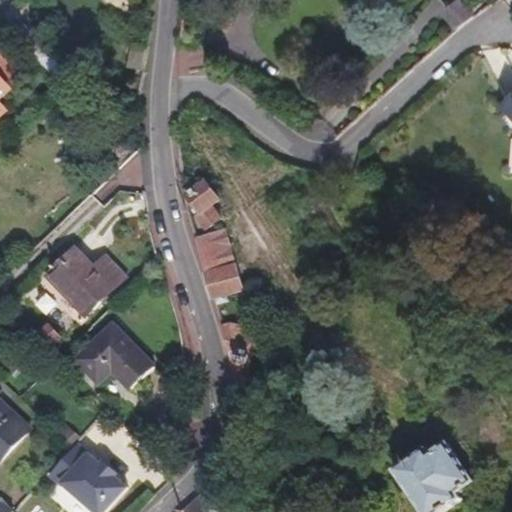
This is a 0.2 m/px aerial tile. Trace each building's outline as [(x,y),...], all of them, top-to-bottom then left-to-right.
[(454,34),(461,28),(476,17),(462,0),(447,12),(455,21),(448,26),(454,34)] [(0,118),(6,113),(0,105),(0,100),(13,90),(11,87),(21,78),(2,55),(0,57),(0,118)] [(511,95),(502,104),(511,115),(511,95)] [(221,201),(207,182),(195,191),(192,186),(185,191),(187,194),(198,208),(194,211),(209,230),(222,220),(212,207),(221,201)] [(237,262),(227,230),(197,239),(207,272),(237,262)] [(87,317),(128,278),(107,257),(96,268),(78,250),(60,267),(57,265),(52,270),(55,272),(49,277),(87,317)] [(246,290),(237,262),(207,272),(215,299),(246,290)] [(49,348),(61,337),(50,325),(38,337),(49,348)] [(233,360),(240,384),(253,381),(250,366),(253,354),(263,344),(247,328),(233,325),(224,328),(233,360)] [(114,371),(133,391),(156,368),(114,326),(78,361),(101,384),(114,371)] [(0,463),(31,430),(0,400),(0,463)] [(466,475),(445,432),(426,442),(423,436),(389,453),(393,459),(390,461),(389,466),(393,475),(399,478),(401,476),(417,508),(451,490),(447,485),(466,475)] [(103,465),(78,444),(74,448),(51,474),(95,511),(109,511),(130,489),(117,478),(120,475),(105,462),(103,465)] [(214,484),(207,491),(220,504),(232,491),(220,477),(219,477),(219,478),(214,484)] [(220,504),(207,491),(185,511),(227,511),(226,510),(220,504)] [(0,504),(0,511),(15,511),(3,501),(0,504)]
